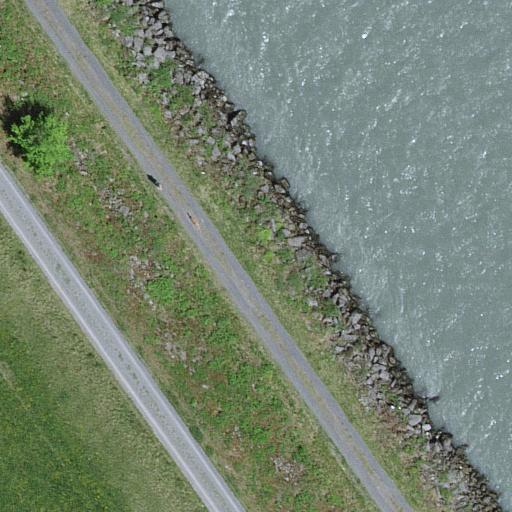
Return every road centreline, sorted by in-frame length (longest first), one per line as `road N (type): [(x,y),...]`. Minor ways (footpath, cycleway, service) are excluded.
road 1 (track): [(394,511),(36,0)]
road 2 (track): [(0,181),(229,511)]
